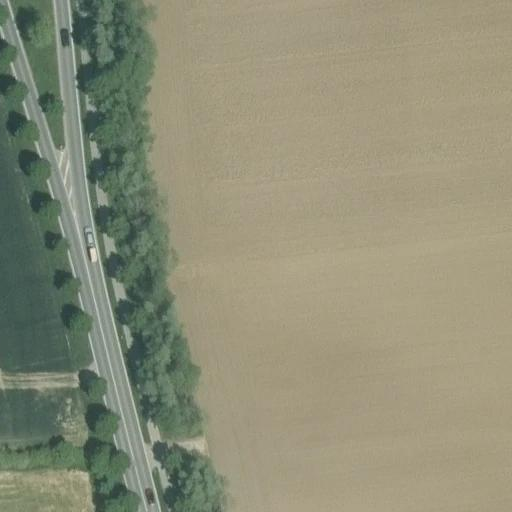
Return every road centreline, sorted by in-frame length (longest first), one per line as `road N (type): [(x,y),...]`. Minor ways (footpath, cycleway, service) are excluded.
road 1 (tertiary): [(1,0),(84,260)]
road 2 (tertiary): [(84,260),(57,0)]
road 3 (tertiary): [(146,511),(84,260)]
